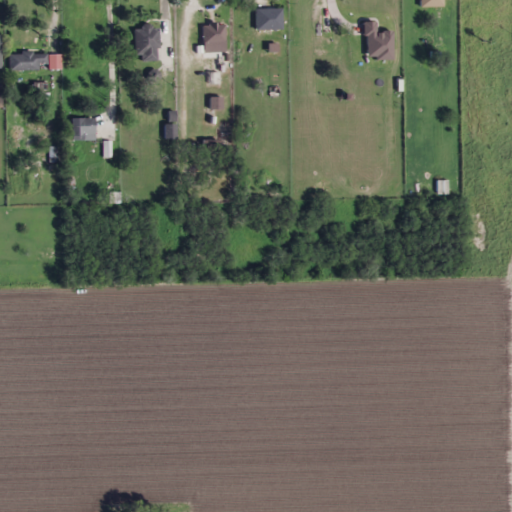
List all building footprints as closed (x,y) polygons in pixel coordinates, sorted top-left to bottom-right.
[(281,9),(265,9),(265,31),(281,31),(281,9)] [(201,44),(223,44),(223,24),(201,24),(201,44)] [(157,28),(135,28),(135,61),(157,61),(157,28)] [(8,71),(44,71),(44,53),(8,53),(8,71)] [(93,118),(70,118),(70,141),(93,141),(93,118)] [(164,139),(174,139),(174,126),(164,126),(164,139)]
